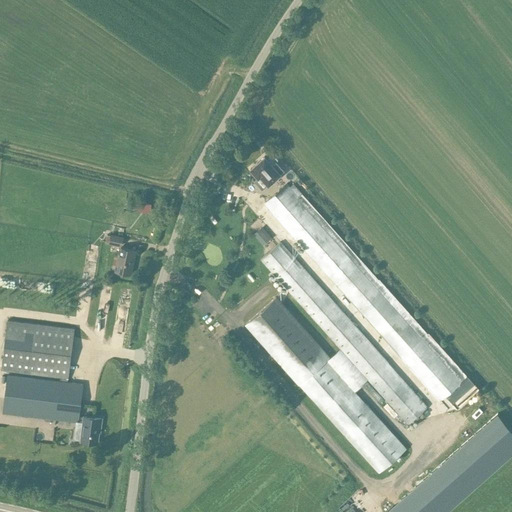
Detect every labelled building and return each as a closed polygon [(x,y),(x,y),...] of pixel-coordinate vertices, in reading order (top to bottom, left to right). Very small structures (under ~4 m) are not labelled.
[(250,169),(258,177),(260,175),(268,184),(284,170),(276,162),(277,161),(277,159),(273,154),(271,154),(266,158),(264,156),(250,169)] [(287,183),(265,203),(356,306),(441,400),(463,381),(287,183)] [(272,237),(263,226),(254,233),(263,245),(272,237)] [(108,244),(122,246),(124,236),(110,234),(108,244)] [(428,406),(281,241),(260,259),(407,424),(428,406)] [(120,247),(115,270),(130,273),(135,250),(120,247)] [(1,276),(0,284),(0,285),(17,288),(18,279),(1,276)] [(408,446),(275,297),(245,323),(299,384),(379,472),(408,446)] [(60,377),(60,381),(8,374),(3,412),(78,421),(83,422),(81,440),(98,443),(99,432),(100,432),(102,418),(79,415),(84,378),(70,376),(69,382),(68,382),(68,378),(75,328),(7,319),(1,370),(60,377)] [(493,425),(503,418),(509,427),(511,425),(511,423),(500,407),(480,421),(483,425),(490,420),(493,425)]
